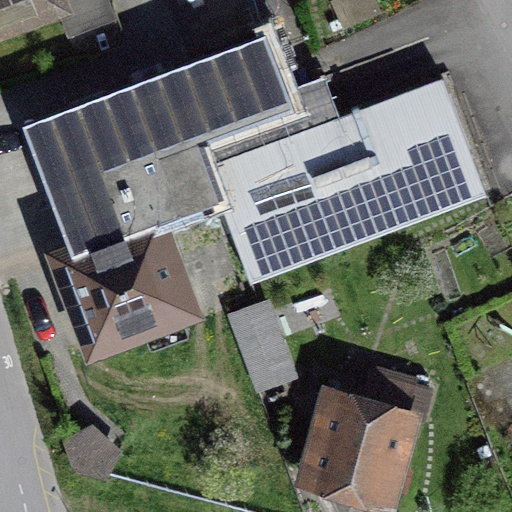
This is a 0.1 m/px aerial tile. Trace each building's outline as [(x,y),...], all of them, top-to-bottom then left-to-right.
[(57,0),(0,0),(0,50),(67,25),(57,0)] [(76,254),(163,222),(221,200),(253,287),(485,201),(443,89),(340,127),(323,83),(288,96),(267,39),(29,127),(76,254)] [(163,222),(76,254),(59,260),(98,364),(202,325),(163,222)] [(272,313),(232,327),(256,398),(297,384),(272,313)] [(395,511),(420,418),(321,392),(296,486),(395,511)]
